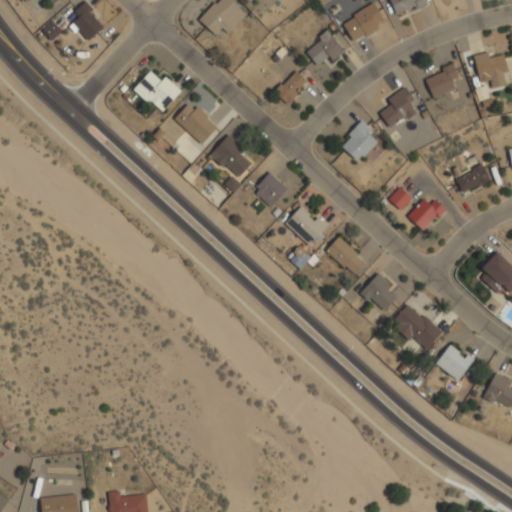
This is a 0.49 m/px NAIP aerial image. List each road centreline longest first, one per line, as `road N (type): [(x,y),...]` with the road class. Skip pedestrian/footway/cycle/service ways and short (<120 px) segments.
road 1 (tertiary): [(511,484),(419,420),(50,83),(0,23)]
road 2 (tertiary): [(0,49),(65,119),(423,448),(511,507)]
road 3 (residential): [(130,0),(511,347)]
road 4 (residential): [(511,16),(437,34),(376,66),(291,148)]
road 5 (residential): [(171,0),(65,119)]
